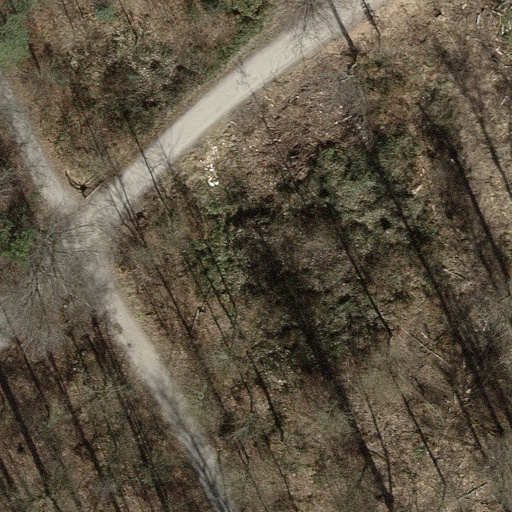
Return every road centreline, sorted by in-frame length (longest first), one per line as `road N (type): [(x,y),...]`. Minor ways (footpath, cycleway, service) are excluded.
road 1 (track): [(0,325),(74,233),(247,78),(358,0)]
road 2 (track): [(226,511),(222,482),(0,94)]
